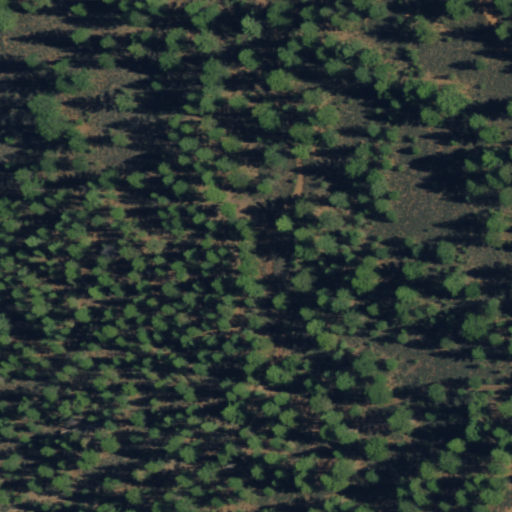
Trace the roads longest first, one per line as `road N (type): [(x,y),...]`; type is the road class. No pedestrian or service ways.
road 1 (track): [(261,0),(277,38),(299,181),(266,235),(277,341),(267,398),(229,444),(123,501),(53,496),(9,511)]
road 2 (track): [(511,386),(426,386),(317,408),(271,386)]
